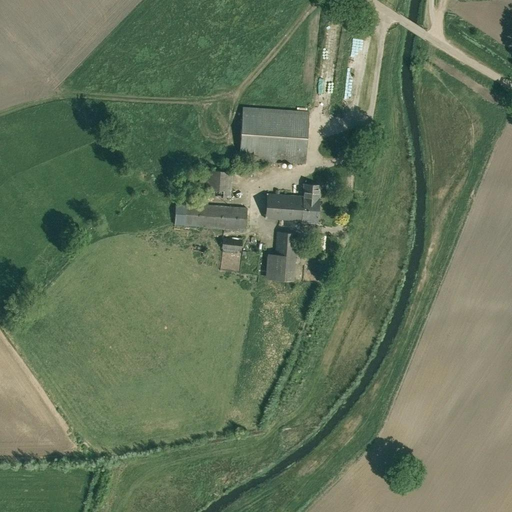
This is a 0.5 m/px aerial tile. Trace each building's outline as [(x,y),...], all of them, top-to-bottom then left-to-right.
[(306,163),(309,112),(243,107),(239,159),(306,163)] [(232,172),(204,169),(204,171),(200,171),(198,195),(230,198),(232,172)] [(319,195),(320,185),(304,184),(303,196),(267,194),(266,206),(318,209),(319,195)] [(174,225),(230,229),(246,230),(247,207),(175,202),(174,225)] [(317,223),(318,209),(266,206),(266,218),(301,221),(301,222),(317,223)] [(294,282),(297,233),(276,231),(274,254),(267,253),(265,279),(294,282)] [(325,254),(326,236),(316,236),(315,254),(325,254)] [(241,250),(242,240),(223,238),(221,248),(241,250)]
